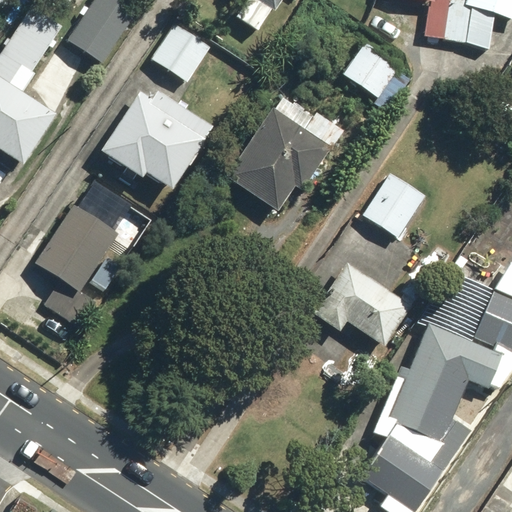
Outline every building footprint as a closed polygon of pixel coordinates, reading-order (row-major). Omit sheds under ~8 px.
[(55,0),(79,15),(88,0),(55,0)] [(104,0),(91,0),(62,46),(97,69),(131,16),(104,0)] [(242,0),(244,1),(230,23),(251,37),(265,16),(268,18),(280,0),(242,0)] [(511,0),(463,0),(462,5),(448,2),(440,0),(435,0),(433,10),(426,9),(418,37),(454,46),(461,47),(481,53),(490,20),(511,25),(511,0)] [(0,50),(0,166),(12,174),(48,122),(15,99),(28,81),(24,78),(55,33),(26,13),(0,50)] [(170,30),(147,65),(181,88),(205,53),(170,30)] [(392,70),(359,47),(337,79),(371,102),(368,107),(381,116),(403,83),(390,74),(392,70)] [(511,79),(503,93),(511,98),(511,79)] [(134,97),(92,158),(133,187),(138,181),(163,197),(205,134),(151,97),(146,105),(134,97)] [(294,196),(337,134),(311,116),(299,133),(267,112),(219,181),(269,216),(287,190),(294,196)] [(375,267),(421,201),(385,176),(357,217),(351,213),(316,264),(334,276),(305,318),(332,336),(338,326),(375,351),(403,310),(343,270),(355,253),(375,267)] [(90,226),(67,211),(27,270),(54,288),(40,309),(75,332),(92,307),(81,300),(80,302),(73,298),(112,241),(90,226)] [(425,291),(450,256),(429,242),(404,277),(425,291)] [(511,359),(511,302),(488,293),(468,342),(511,359)] [(421,328),(381,424),(434,447),(460,385),(480,393),(487,376),(495,358),(421,328)] [(384,433),(358,469),(410,507),(436,472),(384,433)]
